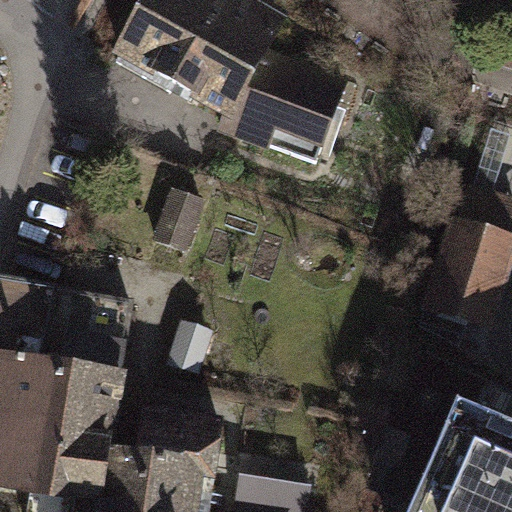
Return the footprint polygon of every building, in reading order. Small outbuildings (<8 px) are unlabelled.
[(264,0),(141,0),(109,55),(221,116),(218,135),(315,167),(350,78),(270,49),(290,14),(264,0)] [(450,217),(421,312),(494,334),(511,275),(511,197),(470,184),(459,220),(450,217)] [(205,200),(171,188),(152,241),(187,253),(205,200)] [(133,301),(0,276),(0,489),(28,496),(24,511),(97,511),(108,449),(114,449),(126,372),(122,371),(133,301)] [(108,449),(97,511),(199,511),(204,479),(215,480),(223,418),(142,405),(134,448),(114,449),(108,449)] [(511,511),(511,441),(451,416),(408,511),(511,511)] [(308,511),(313,486),(240,475),(234,511),(308,511)]
